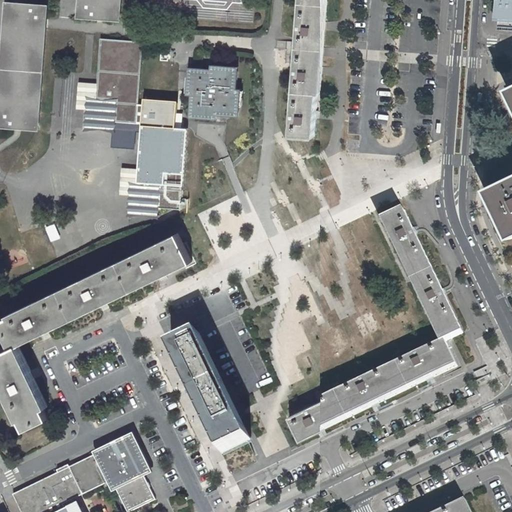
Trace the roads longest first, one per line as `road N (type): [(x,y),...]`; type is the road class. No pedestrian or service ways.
road 1 (tertiary): [(511,332),(459,222),(466,42)]
road 2 (residential): [(205,511),(155,408),(0,482)]
road 3 (tertiary): [(511,401),(273,511)]
road 4 (residential): [(58,20),(253,39),(273,21),(274,0)]
road 5 (tertiary): [(333,511),(511,424)]
